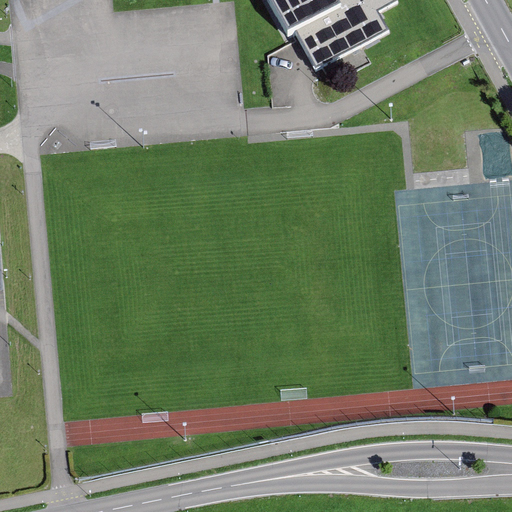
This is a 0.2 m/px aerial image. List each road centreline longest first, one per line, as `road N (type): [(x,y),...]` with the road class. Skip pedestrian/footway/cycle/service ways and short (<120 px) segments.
road 1 (tertiary): [(511,455),(374,454),(288,478)]
road 2 (tertiary): [(288,478),(407,490),(511,485)]
road 3 (tertiary): [(288,478),(105,511)]
